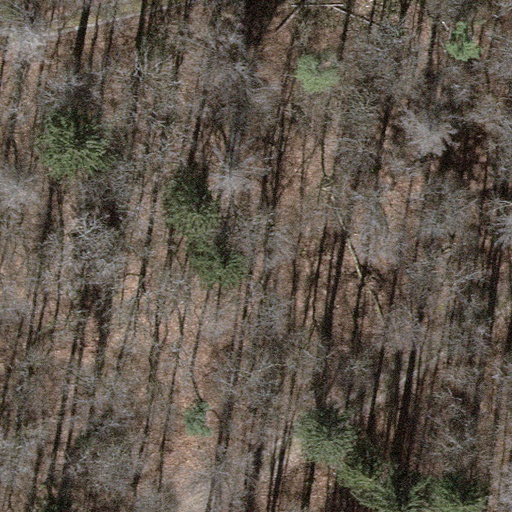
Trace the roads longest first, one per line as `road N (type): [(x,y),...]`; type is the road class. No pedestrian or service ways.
road 1 (track): [(126,511),(511,274)]
road 2 (track): [(0,32),(135,0)]
